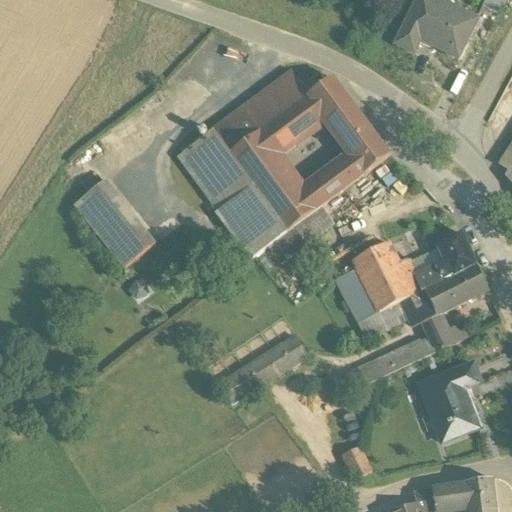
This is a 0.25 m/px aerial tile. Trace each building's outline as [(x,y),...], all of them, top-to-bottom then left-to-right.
[(461,19),(420,0),(396,52),(413,61),(419,48),(459,67),(475,33),(458,25),(461,19)] [(507,0),(488,0),(482,13),(497,21),(507,0)] [(293,74),(248,107),(265,130),(309,98),(310,97),(302,87),(293,74)] [(320,74),(302,87),(310,97),(327,84),(320,74)] [(361,119),(333,81),(327,84),(310,97),(309,98),(326,122),(337,136),(361,119)] [(265,130),(260,134),(277,158),(326,122),(309,98),(265,130)] [(248,107),(212,133),(229,156),(260,134),(265,130),(248,107)] [(390,159),(361,119),(337,136),(353,158),(366,176),(390,159)] [(229,156),(212,133),(178,159),(219,215),(253,189),(229,156)] [(260,134),(229,156),(253,189),(287,235),(294,230),(317,212),(303,193),(277,158),(260,134)] [(511,145),(499,166),(510,173),(511,170),(511,145)] [(347,155),(333,165),(328,165),(323,169),(322,173),(325,178),(350,159),(347,155)] [(325,178),(317,183),(331,202),(366,176),(353,158),(350,159),(325,178)] [(155,246),(106,183),(75,208),(124,271),(155,246)] [(331,202),(317,183),(303,193),(317,212),(322,209),(331,202)] [(219,215),(218,216),(251,262),(267,250),(287,235),(253,189),(219,215)] [(317,212),(294,230),(307,246),(335,226),(322,209),(317,212)] [(287,235),(267,250),(280,267),(307,246),(294,230),(287,235)] [(462,236),(438,248),(445,266),(414,280),(421,294),(425,292),(425,293),(477,268),(462,236)] [(388,246),(353,263),(358,272),(379,316),(412,299),(398,269),(388,246)] [(414,280),(407,265),(398,269),(412,299),(421,294),(414,280)] [(477,268),(425,293),(438,319),(488,294),(477,268)] [(379,316),(358,272),(335,283),(367,343),(408,323),(410,328),(423,322),(425,325),(438,319),(425,293),(425,292),(412,299),(379,316)] [(438,319),(425,325),(431,339),(445,332),(438,319)] [(445,332),(431,339),(432,340),(438,354),(452,348),(445,332)] [(295,339),(218,388),(231,408),(308,359),(295,339)] [(420,343),(413,346),(407,347),(334,381),(343,399),(438,354),(432,340),(425,343),(420,343)] [(474,366),(419,387),(428,410),(418,414),(426,434),(436,431),(442,446),(480,431),(465,392),(481,386),(474,366)] [(373,476),(360,451),(343,459),(356,484),(373,476)] [(493,482),(435,491),(437,504),(438,511),(456,511),(474,509),(474,511),(496,511),(497,511),(493,482)] [(435,490),(413,493),(417,508),(437,504),(435,491),(435,490)]
